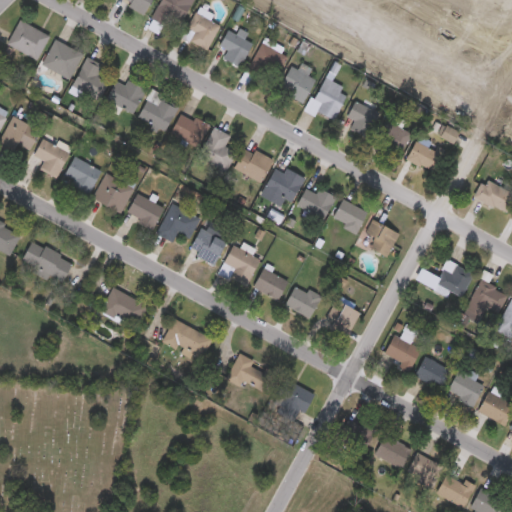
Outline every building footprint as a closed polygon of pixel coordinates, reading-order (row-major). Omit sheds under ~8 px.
[(148,0),(148,8),(128,8),(128,0),(148,0)] [(189,0),(174,30),(162,24),(158,32),(145,26),(157,0),(189,0)] [(179,34),(195,8),(219,23),(203,49),(179,34)] [(5,43),(16,18),(48,32),(36,58),(5,43)] [(245,34),(244,36),(251,41),(236,65),(221,57),(227,47),(218,41),(228,24),(245,34)] [(38,67),(52,37),(81,51),(66,81),(38,67)] [(246,70),(259,41),(285,52),(271,82),(246,70)] [(70,84),(85,55),(101,63),(95,75),(106,80),(97,98),(70,84)] [(305,72),(314,77),(301,100),(277,86),(290,63),(297,67),(300,62),(309,67),(305,72)] [(338,90),(345,93),(331,120),(305,107),(322,74),(341,84),(338,90)] [(144,88),(130,112),(103,97),(114,78),(122,83),(125,78),(144,88)] [(163,131),(135,117),(149,89),(176,103),(163,131)] [(342,116),(353,98),(377,111),(363,136),(349,128),(352,122),(342,116)] [(0,132),(9,115),(0,110),(0,132)] [(206,125),(194,146),(168,132),(180,111),(206,125)] [(7,151),(0,145),(0,135),(13,117),(33,132),(25,144),(16,138),(7,151)] [(409,131),(397,154),(374,142),(385,119),(409,131)] [(439,134),(445,124),(456,131),(451,140),(439,134)] [(229,134),(224,144),(235,150),(225,170),(196,156),(212,126),(229,134)] [(70,146),(55,175),(27,162),(42,132),(70,146)] [(430,170),(404,157),(413,138),(440,152),(430,170)] [(232,166),(245,144),(270,159),(257,181),(232,166)] [(98,166),(88,192),(60,181),(70,156),(98,166)] [(302,178),(289,200),(263,184),(277,162),(302,178)] [(118,211),(90,196),(106,168),(133,184),(118,211)] [(511,192),(503,211),(471,195),(481,176),(511,192)] [(304,186),(314,192),(318,185),(334,195),(321,217),(295,202),(304,186)] [(161,206),(150,224),(125,209),(136,191),(161,206)] [(330,218),(340,197),(365,209),(355,231),(330,218)] [(175,230),(170,239),(155,231),(169,202),(198,216),(188,236),(175,230)] [(385,254),(368,245),(373,235),(364,231),(370,218),(396,231),(385,254)] [(0,251),(0,221),(18,231),(6,254),(0,251)] [(209,265),(185,250),(200,226),(224,241),(209,265)] [(70,257),(59,282),(17,265),(28,239),(70,257)] [(244,283),(217,268),(232,242),(258,258),(244,283)] [(418,265),(436,274),(444,257),(471,270),(458,298),(413,277),(418,265)] [(276,298),(251,285),(261,266),(286,279),(276,298)] [(281,305),(294,281),(318,295),(306,318),(281,305)] [(98,309),(110,286),(145,302),(134,326),(98,309)] [(511,337),(493,329),(509,294),(511,295),(511,337)] [(323,312),(339,297),(358,316),(338,336),(329,326),(333,322),(323,312)] [(210,337),(198,360),(160,339),(173,316),(210,337)] [(381,350),(391,332),(418,346),(408,365),(381,350)] [(251,363),(268,372),(258,393),(224,376),(237,351),(253,358),(251,363)] [(438,387),(412,373),(422,353),(449,368),(438,387)] [(468,405),(444,386),(459,368),(482,387),(468,405)] [(302,413),(272,397),(283,376),(312,392),(302,413)] [(511,405),(502,424),(475,409),(486,388),(511,401),(511,405)] [(373,429),(362,450),(338,437),(349,416),(373,429)] [(409,447),(399,467),(372,452),(382,432),(409,447)] [(404,473),(413,450),(441,462),(432,485),(404,473)] [(472,485),(461,505),(433,490),(445,470),(472,485)] [(497,511),(480,511),(467,504),(480,483),(505,498),(497,511)]
